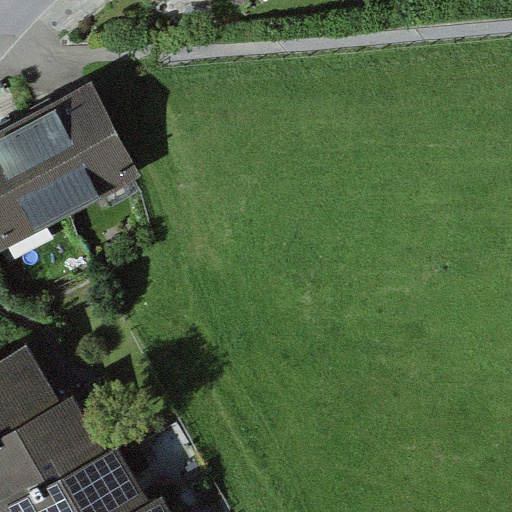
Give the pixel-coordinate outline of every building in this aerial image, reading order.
[(90,89),(26,122),(66,198),(130,165),(90,89)] [(26,122),(0,135),(0,227),(2,231),(66,198),(26,122)] [(0,437),(55,407),(23,349),(0,361),(0,437)] [(55,407),(0,437),(0,504),(3,510),(16,503),(100,456),(68,400),(55,407)] [(100,456),(16,503),(21,511),(134,511),(145,506),(112,449),(100,456)] [(145,506),(134,511),(164,511),(157,499),(145,506)]
